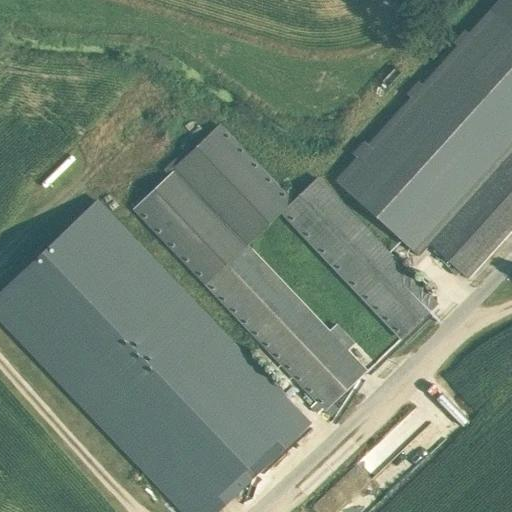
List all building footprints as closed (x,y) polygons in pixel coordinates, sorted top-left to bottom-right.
[(355,157),(333,181),(418,257),(429,244),(511,152),(511,0),(500,0),(469,34),(464,30),(452,43),(455,46),(421,84),(418,81),(406,94),(409,98),(368,145),(363,141),(351,154),(355,157)] [(151,186),(131,205),(305,389),(301,393),(317,410),(321,406),(325,411),(369,371),(249,246),(281,212),(294,201),(220,123),(186,157),(182,152),(163,171),(167,176),(154,189),(151,186)] [(511,152),(429,244),(459,272),(467,279),(511,228),(511,152)] [(437,304),(423,289),(317,178),(294,201),(281,212),(387,324),(401,338),(437,304)] [(99,202),(0,296),(0,320),(182,511),(218,511),(310,425),(99,202)]
